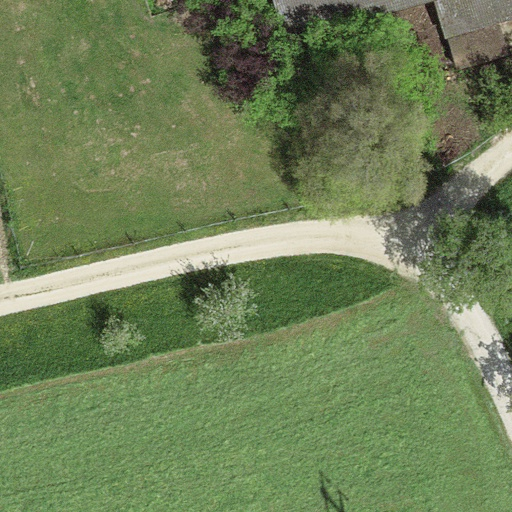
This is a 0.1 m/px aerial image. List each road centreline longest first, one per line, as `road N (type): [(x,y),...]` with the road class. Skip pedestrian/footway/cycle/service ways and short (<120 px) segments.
road 1 (track): [(0,297),(274,233),(361,227),(416,245)]
road 2 (track): [(416,245),(477,327),(511,400)]
road 3 (track): [(416,245),(432,208),(511,149)]
